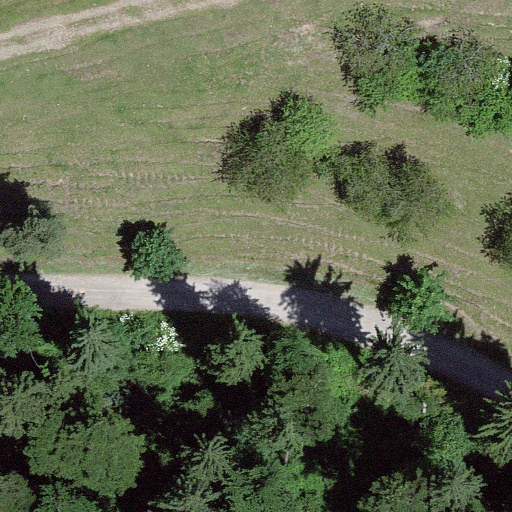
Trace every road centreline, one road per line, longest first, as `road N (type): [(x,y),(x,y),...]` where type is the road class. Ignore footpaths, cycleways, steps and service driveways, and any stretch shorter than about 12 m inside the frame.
road 1 (track): [(0,301),(315,306),(511,390)]
road 2 (track): [(0,58),(296,0)]
